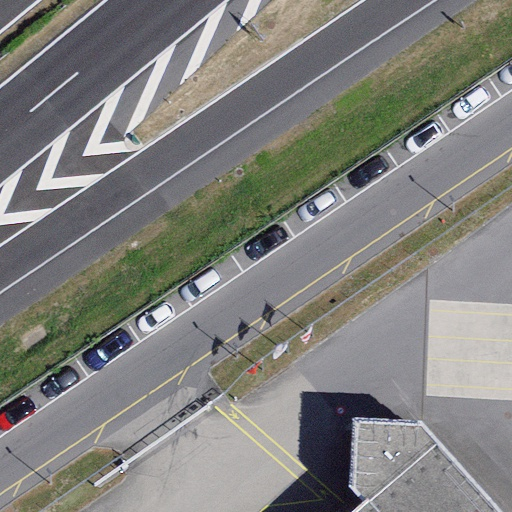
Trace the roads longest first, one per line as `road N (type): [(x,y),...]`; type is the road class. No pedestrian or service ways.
road 1 (unclassified): [(0,460),(511,122)]
road 2 (motorway): [(0,270),(400,0)]
road 3 (motorway): [(0,136),(167,0)]
